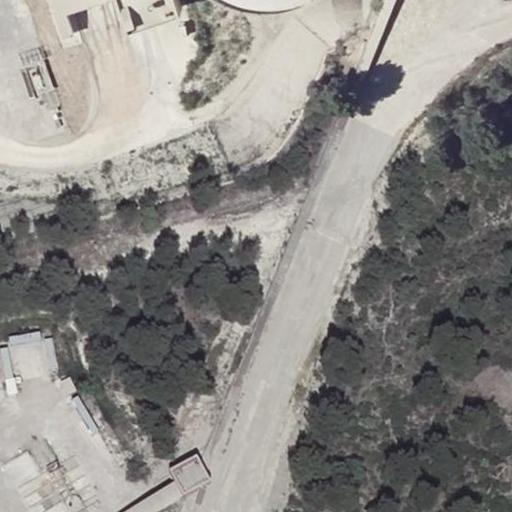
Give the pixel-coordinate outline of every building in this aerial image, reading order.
[(106,0),(58,0),(63,14),(106,0)] [(120,0),(131,31),(184,13),(179,0),(120,0)] [(272,292),(267,290),(257,316),(262,318),(271,322),(283,296),(272,292)] [(0,378),(59,373),(55,332),(6,337),(8,351),(0,351),(0,378)] [(197,464),(170,478),(177,492),(183,503),(192,499),(210,489),(202,472),(197,464)]
